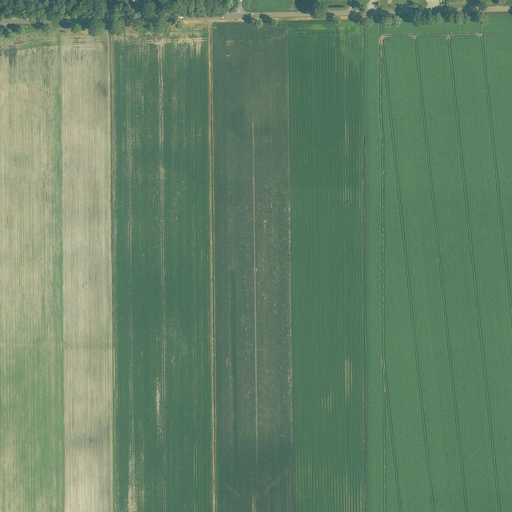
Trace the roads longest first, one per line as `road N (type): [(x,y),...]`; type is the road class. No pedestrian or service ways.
road 1 (tertiary): [(235,16),(511,10)]
road 2 (tertiary): [(0,22),(235,16)]
